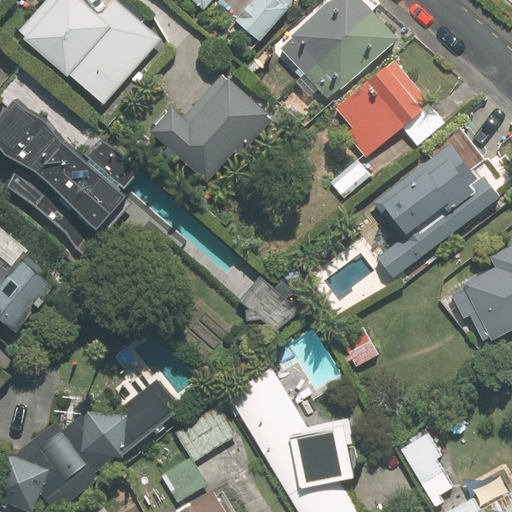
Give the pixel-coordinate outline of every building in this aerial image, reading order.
[(101,107),(164,40),(121,0),(116,0),(101,17),(82,0),(60,0),(25,38),(101,107)] [(190,0),(202,10),(211,0),(190,0)] [(253,0),(238,18),(262,40),(290,10),(279,0),(253,0)] [(363,0),(331,0),(281,48),(333,102),(400,38),(363,0)] [(445,123),(396,60),(331,111),(366,156),(401,130),(414,147),(445,123)] [(152,132),(208,183),(269,118),(227,79),(188,121),(174,108),(152,132)] [(37,206),(100,264),(115,248),(97,231),(143,181),(98,140),(81,158),(60,139),(42,114),(17,100),(0,118),(0,146),(5,154),(30,167),(20,167),(7,185),(37,206)] [(496,199),(452,143),(379,200),(405,234),(378,255),(396,277),(496,199)] [(339,199),(371,174),(359,159),(327,184),(339,199)] [(0,317),(3,321),(15,331),(56,285),(45,274),(48,270),(0,226),(0,317)] [(494,341),(511,331),(511,246),(493,256),(498,267),(464,284),(494,341)] [(299,310),(262,277),(242,299),(253,309),(247,309),(248,320),(263,319),(278,333),(299,310)] [(358,366),(380,355),(365,328),(344,339),(358,366)] [(346,422),(309,429),(273,368),(229,394),(299,511),(358,511),(340,481),(356,478),(346,422)] [(157,380),(115,414),(88,410),(24,460),(7,454),(0,473),(0,500),(31,511),(34,511),(42,493),(57,511),(58,511),(183,411),(157,380)] [(192,456),(195,461),(238,435),(220,406),(177,432),(192,456)] [(511,433),(505,421),(488,430),(507,465),(511,462),(511,433)] [(429,432),(401,448),(436,506),(446,500),(443,496),(455,489),(438,460),(444,457),(429,432)] [(180,504),(210,486),(195,461),(192,456),(162,474),(180,504)] [(511,511),(511,486),(467,511),(511,511)] [(228,511),(215,490),(177,511),(228,511)]
